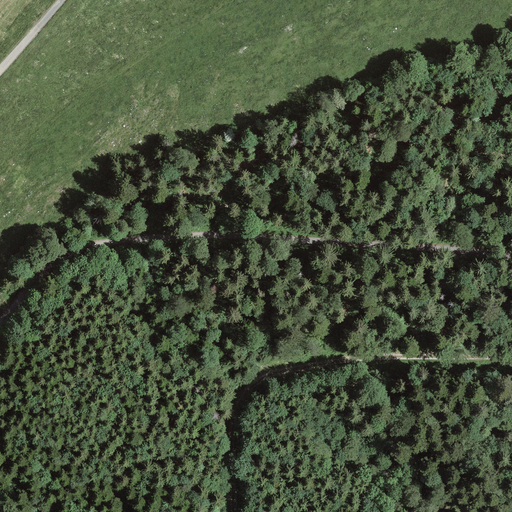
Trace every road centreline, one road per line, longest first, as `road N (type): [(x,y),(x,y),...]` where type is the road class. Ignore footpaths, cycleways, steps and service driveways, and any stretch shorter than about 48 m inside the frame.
road 1 (track): [(0,322),(48,268),(95,244),(290,239),(511,256)]
road 2 (track): [(511,356),(361,356),(269,372),(253,382),(236,424),(237,511)]
